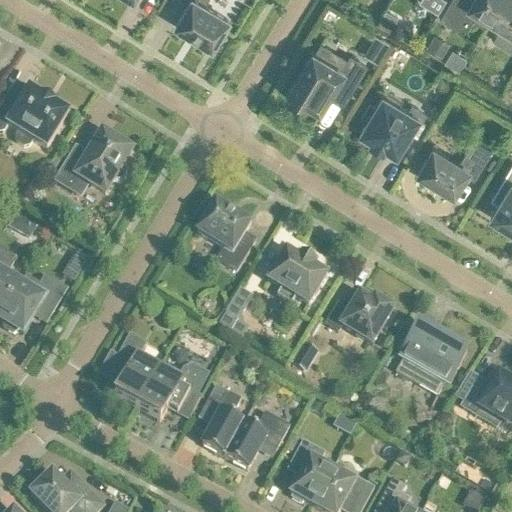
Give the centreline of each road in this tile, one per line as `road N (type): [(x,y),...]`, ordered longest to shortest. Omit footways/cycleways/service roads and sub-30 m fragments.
road 1 (residential): [(511,309),(220,131)]
road 2 (residential): [(54,408),(220,131)]
road 3 (residential): [(220,131),(4,0)]
road 4 (residential): [(241,511),(54,408)]
road 5 (residential): [(220,131),(301,0)]
